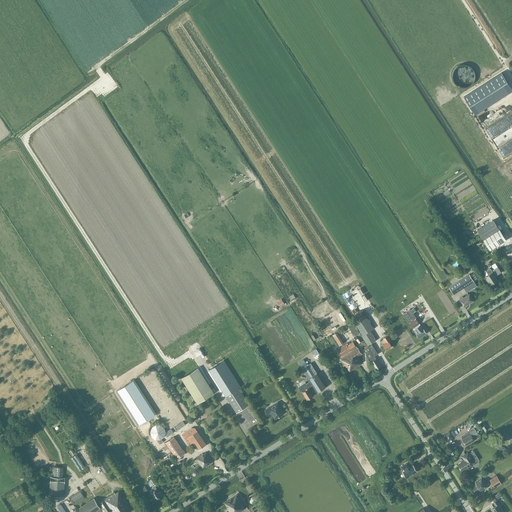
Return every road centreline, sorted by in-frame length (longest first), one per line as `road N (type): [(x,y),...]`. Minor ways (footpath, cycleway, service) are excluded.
road 1 (track): [(0,293),(142,511)]
road 2 (unclassified): [(173,511),(385,379)]
road 3 (unclassified): [(470,511),(385,379)]
road 4 (unclassified): [(385,379),(511,297)]
